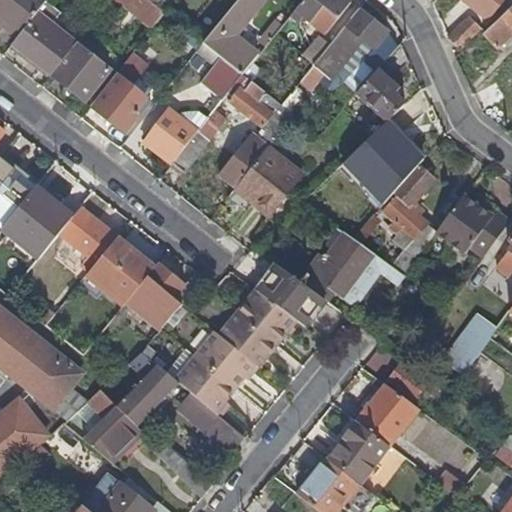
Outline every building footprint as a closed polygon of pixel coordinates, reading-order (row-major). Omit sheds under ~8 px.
[(0,0),(0,23),(18,38),(37,14),(48,0),(0,0)] [(116,0),(152,29),(165,13),(148,0),(116,0)] [(261,0),(239,0),(204,45),(221,59),(243,76),(259,56),(240,41),(247,33),(239,28),(261,0)] [(304,0),(296,10),(304,17),(326,35),(350,3),(346,0),(304,0)] [(484,1),(448,36),(451,41),(462,51),(499,17),(484,1)] [(511,7),(486,33),(499,47),(511,34),(511,7)] [(304,17),(296,10),(289,19),(298,25),(304,17)] [(387,32),(360,10),(331,47),(314,67),(319,71),(328,60),(334,65),(358,35),(375,48),(387,32)] [(12,45),(52,76),(76,44),(37,14),(18,38),(12,45)] [(302,58),(314,67),(331,47),(318,37),(302,58)] [(110,70),(77,44),(76,44),(52,76),(51,76),(84,103),(110,70)] [(149,66),(133,54),(103,90),(105,92),(92,109),(124,134),(138,116),(135,114),(136,113),(134,111),(144,99),(131,88),(149,66)] [(202,83),(223,101),(235,85),(243,76),(221,59),(202,83)] [(355,93),(373,69),(361,61),(344,85),(355,93)] [(315,97),(328,82),(313,69),(300,84),(315,97)] [(358,96),(388,120),(406,103),(395,95),(400,89),(378,71),(358,96)] [(220,175),(236,188),(268,149),(294,117),(282,108),(274,101),(243,76),(235,85),(241,90),(230,104),(265,132),(258,141),(252,136),(220,175)] [(229,111),(220,105),(203,126),(214,136),(227,120),(225,117),(229,111)] [(145,142),(171,163),(196,132),(170,111),(145,142)] [(248,135),(234,121),(214,140),(229,154),(248,135)] [(396,137),(384,126),(374,136),(350,158),(393,195),(399,187),(407,179),(396,168),(421,141),(404,127),(396,137)] [(209,141),(198,132),(173,164),(184,172),(209,141)] [(235,190),(253,205),(259,197),(275,209),(302,176),(268,149),(236,188),(235,190)] [(0,231),(1,231),(35,188),(38,184),(15,166),(13,168),(0,157),(0,231)] [(434,180),(419,166),(407,179),(399,187),(416,200),(434,180)] [(406,250),(391,267),(404,276),(437,233),(409,208),(416,200),(399,187),(393,195),(386,202),(390,206),(384,213),(394,221),(403,229),(396,237),(394,239),(406,250)] [(58,236),(72,218),(57,206),(54,210),(47,205),(50,201),(35,188),(1,231),(38,260),(58,236)] [(511,221),(511,220),(498,209),(494,215),(477,202),(466,194),(437,232),(466,254),(472,246),(486,257),(511,221)] [(259,197),(253,205),(269,217),(275,209),(259,197)] [(481,197),(477,202),(494,215),(498,209),(481,197)] [(54,210),(57,206),(50,201),(47,205),(54,210)] [(114,241),(117,238),(81,208),(72,218),(58,236),(95,265),(114,241)] [(382,221),(375,215),(366,226),(359,233),(366,239),(382,221)] [(354,216),(341,231),(345,234),(354,240),(359,233),(366,226),(354,216)] [(387,228),(396,237),(403,229),(394,221),(387,228)] [(320,256),(300,282),(326,300),(328,302),(335,292),(361,310),(384,277),(401,289),(408,279),(404,276),(391,267),(354,240),(345,234),(325,260),(320,256)] [(511,248),(509,253),(510,254),(502,264),(511,270),(511,240),(510,243),(511,244),(511,248)] [(87,275),(124,304),(138,287),(151,271),(114,241),(95,265),(87,275)] [(4,252),(0,257),(0,292),(7,298),(19,284),(26,275),(28,272),(4,252)] [(275,264),(254,291),(296,321),(305,327),(326,300),(300,282),(275,264)] [(42,265),(30,279),(36,285),(50,298),(63,284),(42,265)] [(124,304),(162,329),(190,302),(151,271),(138,287),(124,304)] [(444,361),(464,376),(491,339),(511,310),(511,281),(500,273),(472,311),(477,315),(444,361)] [(19,284),(28,293),(36,285),(30,279),(26,275),(19,284)] [(36,285),(28,293),(42,306),(50,298),(36,285)] [(236,313),(217,336),(254,365),(259,369),(277,345),(296,321),(254,291),(236,313)] [(0,368),(51,409),(66,390),(79,374),(0,311),(0,368)] [(194,357),(174,381),(175,381),(193,396),(220,418),(230,406),(225,402),(235,389),(254,365),(217,336),(213,332),(194,357)] [(136,389),(117,409),(134,425),(175,381),(174,381),(140,353),(132,360),(128,364),(145,380),(136,389)] [(406,358),(385,385),(408,402),(420,386),(429,375),(409,361),(406,358)] [(136,389),(118,373),(110,380),(98,391),(117,409),(136,389)] [(429,375),(420,386),(445,404),(453,392),(429,375)] [(385,385),(356,422),(388,446),(389,447),(418,409),(408,402),(385,385)] [(66,390),(51,409),(65,421),(84,404),(66,390)] [(110,464),(140,430),(134,425),(117,409),(98,391),(87,401),(105,418),(84,442),(110,464)] [(232,452),(244,437),(220,418),(193,396),(181,411),(232,452)] [(0,472),(46,435),(17,400),(0,413),(0,472)] [(355,422),(327,459),(359,483),(360,484),(388,446),(356,422),(355,422)] [(146,442),(201,499),(214,485),(156,435),(151,440),(150,438),(146,442)] [(511,438),(498,456),(511,466),(511,438)] [(320,511),(336,511),(359,483),(327,459),(298,495),(320,511)] [(446,494),(420,470),(393,502),(404,511),(437,511),(439,510),(435,507),(446,494)] [(446,472),(438,483),(457,497),(459,495),(465,486),(446,472)] [(108,476),(83,506),(90,511),(103,511),(122,488),(108,476)] [(122,488),(103,511),(125,511),(136,499),(122,488)] [(136,499),(125,511),(169,511),(155,501),(150,507),(137,497),(136,499)] [(0,511),(11,511),(0,503),(0,511)]
